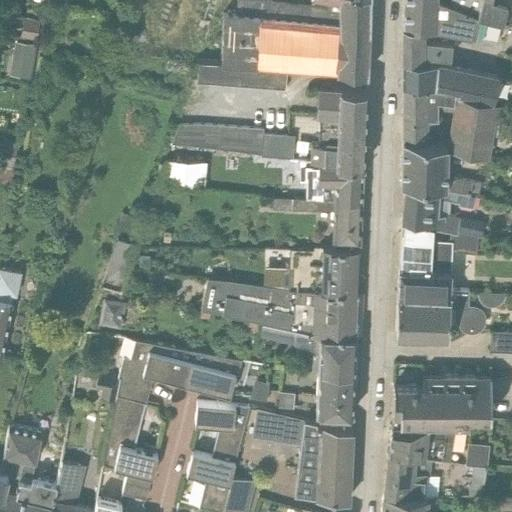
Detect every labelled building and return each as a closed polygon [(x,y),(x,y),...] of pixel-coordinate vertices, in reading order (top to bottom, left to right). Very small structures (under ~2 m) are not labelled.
[(225,12),(221,62),(232,63),(243,64),(254,65),(265,66),(276,67),(287,68),(336,71),(336,73),(366,74),(368,0),(338,0),(339,4),(339,10),(330,8),(314,5),(314,6),(242,0),(239,0),(238,13),(225,12)] [(319,0),(327,2),(331,3),(330,8),(339,10),(339,4),(338,0),(319,0)] [(402,0),(402,25),(422,28),(424,28),(433,29),(497,41),(500,21),(473,13),(449,3),(440,0),(402,0)] [(511,0),(450,0),(449,3),(473,13),(500,21),(502,22),(507,3),(511,4),(511,0)] [(23,16),(19,37),(36,39),(40,20),(23,16)] [(402,36),(402,59),(417,61),(424,61),(425,55),(450,57),(451,41),(424,39),(424,28),(422,28),(402,25),(402,36)] [(16,42),(10,74),(27,77),(32,45),(16,42)] [(402,59),(401,83),(437,88),(437,62),(424,61),(417,61),(402,59)] [(199,60),(197,80),(208,81),(210,61),(199,60)] [(210,61),(208,81),(219,82),(221,62),(210,61)] [(221,62),(219,82),(230,83),(232,63),(221,62)] [(437,62),(437,88),(455,91),(455,94),(492,101),(498,75),(461,67),(437,62)] [(232,63),(230,83),(241,84),(243,64),(232,63)] [(243,64),(241,84),(252,85),(254,65),(243,64)] [(254,65),(252,85),(263,86),(265,66),(254,65)] [(265,66),(263,86),(274,87),(276,67),(265,66)] [(276,67),(274,87),(285,88),(287,68),(276,67)] [(401,136),(401,138),(427,142),(427,140),(427,120),(440,120),(440,118),(441,109),(453,111),(451,120),(448,145),(448,147),(487,157),(495,118),(505,120),(508,104),(495,102),(492,101),(455,94),(455,91),(437,88),(401,83),(401,111),(401,120),(401,136)] [(311,141),(309,159),(319,161),(334,163),(334,165),(360,166),(362,166),(365,89),(363,88),(338,87),(319,86),(317,113),(318,113),(316,142),(311,141)] [(178,120),(171,140),(187,142),(189,121),(178,120)] [(189,121),(187,142),(199,144),(201,122),(189,121)] [(201,122),(199,144),(211,146),(214,123),(201,122)] [(214,123),(211,146),(223,147),(226,124),(214,123)] [(226,124),(223,147),(236,149),(238,125),(226,124)] [(238,125),(236,149),(248,151),(251,126),(238,125)] [(251,126),(248,151),(260,152),(262,132),(263,127),(251,126)] [(260,152),(260,155),(273,156),(275,133),(262,132),(260,152)] [(275,133),(273,156),(293,157),(294,134),(275,133)] [(401,138),(400,183),(402,183),(402,184),(470,191),(476,192),(476,193),(479,194),(481,183),(472,181),(472,180),(452,175),(451,180),(447,179),(448,147),(448,145),(427,142),(401,138)] [(3,140),(0,155),(0,163),(14,167),(18,143),(3,140)] [(164,161),(162,184),(203,188),(206,161),(165,157),(164,161)] [(303,158),(301,181),(314,182),(317,182),(323,182),(322,199),(358,201),(361,201),(362,166),(360,166),(334,165),(334,163),(319,161),(309,159),(303,158)] [(451,230),(457,230),(460,215),(459,215),(444,212),(445,200),(457,202),(457,204),(473,208),(473,205),(476,193),(476,192),(470,191),(402,184),(401,220),(436,227),(440,228),(451,230)] [(272,196),(271,207),(332,211),(331,241),(357,242),(358,242),(359,242),(361,201),(358,201),(322,199),(313,198),(272,196)] [(121,211),(112,234),(117,237),(127,239),(135,217),(129,214),(121,211)] [(460,215),(457,230),(467,233),(475,235),(481,236),(484,221),(460,215)] [(401,220),(398,266),(450,269),(451,250),(451,240),(449,240),(436,240),(436,227),(401,220)] [(451,230),(449,240),(451,240),(451,250),(474,254),(475,235),(467,233),(457,230),(451,230)] [(117,237),(110,256),(111,256),(131,264),(138,244),(137,243),(127,239),(117,237)] [(288,248),(286,287),(312,288),(320,289),(354,291),(356,291),(357,269),(357,260),(358,259),(358,248),(358,247),(356,247),(322,246),(313,246),(313,249),(288,248)] [(148,264),(149,254),(138,253),(137,263),(148,264)] [(0,265),(0,291),(12,294),(16,295),(20,269),(0,265)] [(398,266),(396,294),(449,297),(448,305),(461,306),(462,301),(468,301),(468,291),(468,289),(449,288),(450,269),(398,266)] [(206,276),(200,307),(221,312),(230,313),(258,319),(262,320),(262,321),(314,332),(353,334),(355,334),(355,323),(356,291),(354,291),(320,289),(312,288),(286,287),(228,278),(206,276)] [(0,291),(0,354),(0,355),(12,294),(0,291)] [(396,294),(394,334),(396,334),(447,336),(448,323),(458,323),(461,323),(462,325),(465,328),(468,329),(472,329),(475,329),(478,327),(480,325),(481,323),(482,320),(483,318),(483,316),(482,313),(481,311),(479,309),(477,307),(475,306),(473,306),(471,305),(469,305),(467,306),(468,301),(462,301),(461,306),(448,305),(449,297),(396,294)] [(105,300),(101,321),(119,325),(123,304),(105,300)] [(262,321),(259,334),(295,342),(295,343),(300,349),(318,352),(317,370),(351,370),(353,370),(355,334),(353,334),(314,332),(262,321)] [(490,332),(489,351),(500,351),(511,351),(511,330),(510,330),(490,330),(490,332)] [(119,376),(115,394),(145,402),(152,374),(183,382),(192,349),(132,337),(128,356),(121,355),(117,376),(119,376)] [(192,349),(183,382),(199,386),(229,394),(234,373),(237,374),(241,359),(192,349)] [(317,372),(315,411),(320,411),(320,416),(331,417),(332,412),(349,412),(352,412),(353,373),(353,370),(351,370),(317,370),(317,372)] [(98,371),(95,386),(102,387),(100,396),(114,398),(115,394),(119,376),(117,376),(98,371)] [(393,383),(391,421),(453,423),(468,424),(468,417),(490,417),(490,416),(489,374),(487,374),(442,373),(442,384),(393,383)] [(268,399),(271,379),(255,376),(252,397),(268,399)] [(280,392),(278,405),(292,407),(294,393),(280,392)] [(114,398),(101,462),(127,468),(151,475),(156,452),(133,446),(145,402),(115,394),(114,398)] [(196,400),(194,422),(198,423),(219,425),(211,455),(234,461),(249,405),(196,400)] [(255,408),(251,437),(299,445),(293,492),(314,494),(345,499),(346,499),(347,499),(348,499),(351,429),(348,428),(317,421),(303,417),(255,408)] [(387,449),(387,450),(424,456),(424,455),(425,456),(449,460),(454,426),(468,426),(468,424),(453,423),(391,421),(388,449),(387,449)] [(1,455),(2,456),(22,460),(10,511),(48,511),(55,483),(54,482),(31,476),(40,430),(8,423),(1,455)] [(467,442),(465,463),(474,464),(486,466),(488,445),(467,442)] [(191,449),(185,472),(205,477),(198,505),(221,511),(234,461),(211,455),(191,449)] [(387,450),(382,492),(385,492),(417,495),(423,496),(423,491),(424,482),(424,474),(424,472),(429,472),(430,458),(424,457),(424,456),(387,450)] [(0,511),(10,511),(22,460),(2,456),(0,467),(0,511)] [(55,483),(48,511),(90,511),(91,507),(91,505),(76,501),(85,465),(60,458),(54,482),(55,483)] [(474,464),(469,496),(481,496),(486,466),(474,464)] [(127,468),(124,480),(148,486),(151,475),(127,468)] [(231,475),(228,487),(250,493),(253,480),(231,475)] [(124,480),(121,491),(145,497),(148,486),(124,480)] [(228,487),(224,503),(246,509),(250,493),(228,487)] [(382,495),(379,511),(427,511),(429,496),(427,496),(423,496),(417,495),(385,492),(382,492),(382,495)] [(511,495),(498,495),(497,508),(511,509),(511,495)] [(96,496),(91,511),(118,511),(121,503),(96,496)]
